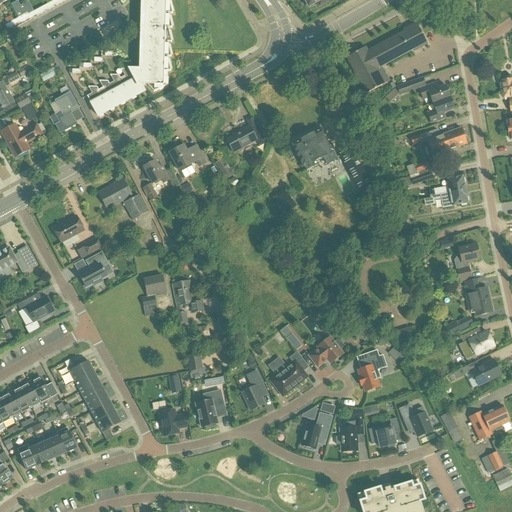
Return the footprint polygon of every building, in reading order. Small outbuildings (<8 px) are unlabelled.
[(138,87),(141,85),(147,85),(153,92),(166,86),(166,71),(170,72),(167,57),(171,57),(167,43),(171,43),(167,28),(171,28),(168,14),(172,14),(168,0),(139,0),(138,70),(129,70),(138,87)] [(14,10),(18,18),(33,10),(28,2),(20,7),(14,10)] [(365,48),(346,58),(365,94),(389,82),(381,67),(414,50),(415,51),(427,45),(416,24),(403,31),(404,32),(367,52),(365,48)] [(43,81),(53,76),(52,75),(59,71),(56,66),(40,75),(43,81)] [(30,73),(27,67),(19,71),(22,77),(30,73)] [(138,87),(129,70),(120,70),(124,77),(120,79),(119,79),(129,97),(130,99),(138,95),(137,93),(141,91),(138,87)] [(16,73),(7,78),(10,84),(19,79),(16,73)] [(119,79),(120,79),(118,76),(109,76),(113,83),(109,85),(119,103),(118,103),(119,105),(127,101),(126,99),(129,97),(119,79)] [(399,96),(426,86),(423,77),(396,87),(399,96)] [(502,82),(501,82),(504,98),(508,97),(509,103),(510,112),(511,112),(511,82),(511,83),(510,77),(501,79),(502,82)] [(0,110),(3,109),(5,113),(16,107),(14,103),(10,96),(5,87),(8,85),(5,78),(1,81),(2,82),(0,83),(0,110)] [(109,85),(107,82),(98,81),(102,88),(98,91),(108,109),(107,109),(108,111),(116,107),(115,105),(118,103),(119,103),(109,85)] [(433,104),(450,98),(446,86),(434,91),(432,85),(419,90),(423,100),(431,97),(433,104)] [(63,131),(76,125),(70,113),(78,109),(70,94),(66,86),(59,90),(63,97),(55,102),(60,111),(50,117),(54,126),(55,125),(59,133),(63,131)] [(98,91),(96,88),(88,87),(91,94),(86,97),(97,117),(105,113),(104,111),(107,109),(108,109),(98,91)] [(20,109),(31,103),(26,94),(15,101),(20,109)] [(450,98),(433,104),(436,111),(428,114),(432,124),(445,119),(443,114),(454,109),(450,98)] [(265,143),(257,128),(251,117),(246,120),(249,126),(236,133),(236,135),(226,141),(233,153),(256,141),(259,146),(265,143)] [(19,135),(14,125),(1,132),(15,158),(28,150),(25,144),(41,135),(36,126),(19,135)] [(467,144),(461,128),(439,137),(437,130),(410,139),(412,145),(422,142),(423,142),(427,141),(433,157),(467,144)] [(334,152),(323,130),(314,135),(313,134),(301,140),(301,141),(292,146),(303,167),(304,167),(306,171),(318,165),(316,161),(320,159),(321,160),(323,159),(326,164),(337,158),(335,155),(333,156),(331,153),(334,152)] [(186,152),(183,146),(169,153),(179,171),(197,161),(200,167),(206,163),(197,146),(186,152)] [(365,172),(357,157),(360,155),(355,146),(339,155),(344,164),(359,193),(372,186),(369,179),(381,173),(378,165),(365,172)] [(153,162),(151,159),(143,164),(145,167),(143,168),(152,184),(161,179),(163,184),(169,181),(173,189),(179,185),(171,169),(165,172),(162,166),(158,168),(155,161),(153,162)] [(224,163),(221,159),(215,163),(226,180),(233,176),(228,169),(229,169),(225,162),(224,163)] [(410,178),(430,170),(427,161),(415,166),(415,165),(406,168),(410,178)] [(430,170),(410,178),(412,183),(413,185),(420,183),(433,178),(430,170)] [(232,188),(239,183),(235,177),(228,182),(232,188)] [(434,190),(429,191),(430,197),(431,197),(434,196),(465,191),(464,184),(465,182),(465,179),(463,178),(463,177),(447,180),(449,190),(445,191),(444,188),(434,190)] [(109,208),(131,196),(122,179),(113,184),(114,185),(99,194),(103,201),(105,200),(109,208)] [(150,201),(158,198),(150,184),(143,188),(150,201)] [(284,215),(296,206),(284,189),(271,198),(284,215)] [(434,196),(431,197),(435,196),(436,201),(440,200),(442,208),(452,206),(461,205),(461,206),(466,205),(466,204),(468,204),(467,202),(469,200),(468,197),(466,197),(465,191),(434,196)] [(147,212),(138,195),(130,199),(129,199),(123,202),(133,220),(147,212)] [(61,243),(84,231),(76,217),(53,229),(61,243)] [(399,227),(393,226),(387,225),(385,235),(398,237),(398,236),(409,238),(411,228),(400,225),(399,227)] [(81,260),(102,248),(97,238),(75,249),(81,260)] [(369,243),(361,245),(365,258),(372,256),(369,243)] [(454,283),(459,282),(471,279),(467,262),(479,259),(476,245),(458,249),(460,257),(456,258),(454,260),(456,270),(451,271),(454,283)] [(36,265),(27,247),(18,252),(19,254),(14,257),(9,248),(0,252),(0,281),(13,274),(9,267),(17,262),(22,259),(28,270),(36,265)] [(85,288),(92,284),(94,287),(103,282),(102,280),(107,277),(102,268),(108,265),(101,253),(85,261),(89,269),(77,275),(85,288)] [(146,316),(157,314),(154,297),(166,294),(162,276),(144,280),(147,298),(142,299),(146,316)] [(476,280),(465,283),(468,296),(464,297),(469,317),(475,315),(492,312),(487,289),(479,291),(476,280)] [(194,302),(190,282),(172,286),(177,307),(176,307),(180,325),(188,324),(187,321),(188,321),(186,312),(183,313),(181,306),(189,304),(191,314),(205,311),(203,300),(194,302)] [(28,299),(17,305),(20,311),(25,309),(33,323),(25,327),(28,334),(40,328),(36,321),(54,312),(50,305),(51,304),(48,298),(46,298),(46,297),(31,304),(28,299)] [(455,322),(444,327),(449,337),(460,332),(455,322)] [(292,335),(286,327),(281,331),(287,339),(292,335)] [(403,349),(416,345),(410,327),(392,333),(397,347),(399,347),(403,349)] [(460,338),(463,344),(458,346),(466,360),(476,355),(493,347),(485,332),(481,335),(478,328),(460,338)] [(339,340),(334,343),(330,338),(317,347),(318,349),(309,356),(318,368),(327,360),(330,364),(343,354),(339,350),(344,346),(339,340)] [(368,390),(382,385),(379,377),(382,376),(380,368),(389,365),(385,354),(381,355),(379,349),(368,353),(372,364),(363,368),(360,369),(362,376),(361,376),(363,384),(365,383),(368,390)] [(282,363),(273,371),(277,376),(272,381),(282,394),(305,376),(302,372),(308,367),(296,352),(289,358),(294,363),(287,369),(282,363)] [(189,371),(201,369),(198,354),(187,356),(189,371)] [(270,360),(275,367),(284,361),(279,354),(270,360)] [(479,387),(494,379),(493,377),(500,373),(494,360),(471,371),(479,387)] [(88,362),(69,372),(75,383),(94,373),(88,362)] [(456,380),(470,372),(467,366),(453,373),(456,380)] [(250,411),(264,404),(261,397),(261,395),(266,392),(256,370),(245,375),(250,384),(245,386),(247,390),(242,392),(250,411)] [(94,373),(75,383),(81,393),(99,383),(94,373)] [(40,377),(30,382),(40,401),(39,401),(40,404),(58,394),(52,383),(45,387),(40,377)] [(30,382),(20,387),(30,406),(39,401),(40,401),(30,382)] [(99,383),(81,393),(86,402),(104,392),(99,383)] [(20,387),(11,393),(20,411),(21,414),(32,408),(30,406),(20,387)] [(213,408),(224,406),(220,391),(204,395),(205,402),(196,404),(202,428),(208,426),(208,428),(216,427),(215,424),(217,424),(213,408)] [(91,412),(110,402),(104,392),(86,402),(91,412)] [(11,393),(1,398),(11,416),(20,411),(11,393)] [(1,398),(0,398),(0,418),(2,424),(12,418),(11,416),(1,398)] [(96,423),(115,413),(110,402),(91,412),(96,423)] [(509,422),(502,406),(482,415),(481,412),(469,418),(480,441),(491,435),(490,431),(494,429),(496,432),(502,429),(501,426),(509,422)] [(403,407),(398,410),(406,427),(411,425),(414,433),(417,438),(433,431),(425,412),(423,407),(413,411),(406,414),(403,407)] [(175,410),(158,413),(163,438),(180,434),(179,430),(188,428),(185,414),(177,416),(175,410)] [(449,412),(440,418),(454,444),(463,439),(449,412)] [(102,433),(121,423),(115,413),(96,423),(102,433)] [(315,451),(317,444),(318,439),(326,441),(332,417),(319,414),(316,427),(307,424),(301,447),(305,448),(305,450),(313,452),(314,450),(315,451)] [(395,447),(395,445),(396,445),(393,431),(399,430),(397,418),(390,420),(391,425),(375,428),(380,448),(387,447),(388,449),(395,447)] [(336,445),(341,445),(341,453),(357,452),(356,434),(364,434),(363,419),(355,420),(356,426),(339,427),(340,437),(335,437),(336,445)] [(34,434),(44,429),(41,423),(32,428),(34,434)] [(67,428),(56,432),(58,437),(59,437),(66,453),(76,448),(67,428)] [(58,437),(49,441),(56,457),(66,453),(59,437),(58,437)] [(487,456),(481,460),(488,474),(495,471),(503,467),(509,464),(498,439),(493,441),(491,442),(496,452),(487,456)] [(49,441),(39,445),(46,462),(56,457),(49,441)] [(28,445),(17,450),(26,471),(36,466),(29,450),(30,450),(28,445)] [(30,450),(29,450),(36,466),(46,462),(39,445),(30,450)] [(0,461),(0,480),(3,485),(12,479),(0,461)] [(498,487),(511,479),(508,470),(493,477),(498,487)] [(412,487),(411,482),(390,489),(390,486),(380,489),(379,488),(364,493),(366,499),(360,502),(363,511),(423,511),(420,501),(424,499),(419,485),(412,487)]
